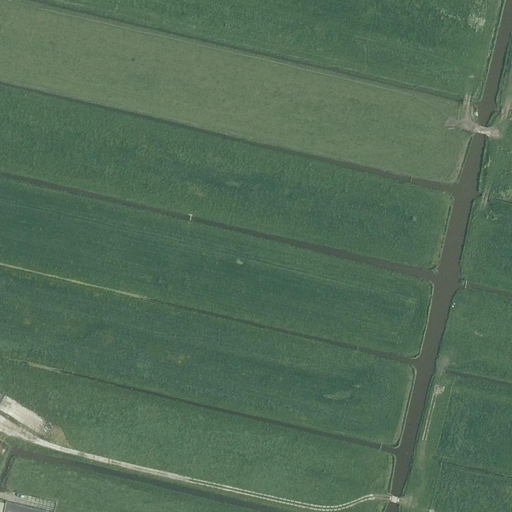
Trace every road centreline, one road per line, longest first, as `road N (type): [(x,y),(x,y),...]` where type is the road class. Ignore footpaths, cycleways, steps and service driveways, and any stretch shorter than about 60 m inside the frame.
road 1 (track): [(0,66),(125,32),(401,97),(463,124),(467,99)]
road 2 (track): [(0,419),(45,445),(323,509),(371,495),(406,503)]
road 3 (track): [(156,0),(375,49),(470,89),(467,99)]
road 4 (track): [(463,124),(496,133),(483,207),(511,219)]
road 5 (track): [(441,368),(406,503)]
